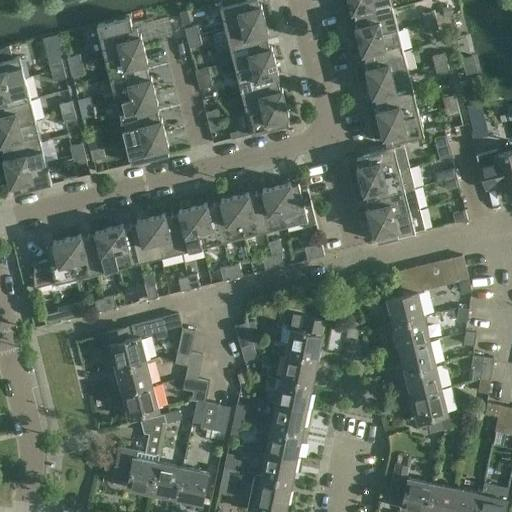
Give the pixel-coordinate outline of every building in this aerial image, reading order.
[(225,28),(264,18),(261,4),(259,5),(258,0),(245,0),(220,0),(222,6),(220,6),(225,28)] [(392,8),(390,0),(348,0),(352,11),(353,11),(355,18),(392,8)] [(398,29),(392,8),(355,18),(356,25),(355,25),(358,39),(398,29)] [(424,23),(436,20),(434,10),(422,13),(424,23)] [(105,58),(144,48),(141,34),(137,35),(135,28),(132,28),(129,17),(97,25),(100,36),(99,36),(105,58)] [(225,28),(231,49),(268,39),(266,32),(268,32),(264,18),(225,28)] [(436,20),(424,23),(426,32),(439,29),(436,20)] [(187,37),(199,34),(197,25),(184,28),(187,37)] [(403,50),(398,29),(358,39),(362,53),(363,53),(365,60),(403,50)] [(199,34),(187,37),(189,47),(202,44),(199,34)] [(231,49),(236,70),(275,60),(271,46),(270,46),(268,39),(231,49)] [(0,84),(25,78),(20,56),(12,58),(9,47),(0,49),(0,84)] [(105,58),(110,79),(148,69),(146,63),(148,62),(144,48),(105,58)] [(408,71),(403,50),(365,60),(367,67),(365,67),(369,81),(408,71)] [(434,65),(447,62),(444,52),(432,55),(434,65)] [(69,67),(82,64),(79,54),(67,57),(69,67)] [(51,71),(64,68),(61,59),(49,62),(51,71)] [(236,70),(241,91),(279,81),(277,74),(278,74),(275,60),(236,70)] [(447,62),(434,65),(437,74),(449,71),(447,62)] [(82,64),(69,67),(72,76),(84,73),(82,64)] [(197,79),(210,76),(207,67),(195,70),(197,79)] [(64,68),(51,71),(54,81),(66,78),(64,68)] [(110,79),(115,100),(155,90),(151,76),(150,76),(148,69),(110,79)] [(413,92),(408,71),(369,81),(372,95),(374,95),(376,102),(413,92)] [(210,76),(197,79),(200,89),(212,86),(210,76)] [(0,106),(30,99),(25,78),(0,84),(0,106)] [(241,91),(246,112),(285,102),(282,88),(280,88),(279,81),(241,91)] [(115,100),(121,121),(158,111),(156,104),(158,104),(155,90),(115,100)] [(418,113),(413,92),(376,102),(377,109),(376,109),(379,123),(418,113)] [(445,107),(457,104),(455,94),(442,97),(445,107)] [(80,109),(92,106),(90,96),(78,99),(80,109)] [(0,128),(35,120),(30,99),(0,106),(0,128)] [(62,113),(74,110),(72,101),(59,104),(62,113)] [(252,133),(289,124),(287,116),(289,116),(285,102),(246,112),(252,133)] [(457,104),(445,107),(447,116),(460,113),(457,104)] [(92,106),(80,109),(82,118),(95,115),(92,106)] [(208,121),(220,118),(218,109),(205,112),(208,121)] [(74,110),(62,113),(64,123),(76,120),(74,110)] [(121,121),(126,142),(165,132),(162,118),(160,118),(158,111),(121,121)] [(418,113),(379,123),(383,137),(384,137),(386,144),(424,135),(418,113)] [(220,118),(208,121),(210,131),(222,128),(220,118)] [(41,141),(35,120),(0,128),(0,143),(1,143),(3,150),(41,141)] [(131,163),(164,155),(169,154),(167,146),(168,146),(165,132),(126,142),(131,163)] [(449,144),(446,134),(434,138),(436,147),(449,144)] [(90,151),(103,148),(100,138),(88,141),(90,151)] [(46,162),(41,141),(3,150),(5,157),(3,157),(7,172),(46,162)] [(72,155),(85,152),(82,143),(70,146),(72,155)] [(404,145),(356,157),(358,164),(357,165),(360,179),(409,167),(404,145)] [(103,148),(90,151),(93,160),(105,157),(103,148)] [(476,155),(484,189),(486,189),(485,187),(500,183),(504,198),(511,196),(511,150),(498,154),(497,149),(476,155)] [(85,152),(72,155),(74,165),(87,162),(85,152)] [(14,193),(51,183),(46,162),(7,172),(10,186),(12,185),(14,193)] [(360,179),(364,193),(365,192),(367,199),(414,188),(409,167),(360,179)] [(444,180),(457,177),(454,167),(442,171),(444,180)] [(457,177),(444,180),(447,190),(459,186),(457,177)] [(277,186),(286,225),(301,221),(302,227),(316,223),(307,189),(301,191),(298,182),(291,184),(291,182),(277,186)] [(265,230),(286,225),(277,186),(262,189),(263,191),(256,192),(265,230)] [(367,199),(369,206),(367,207),(371,221),(419,209),(414,188),(367,199)] [(244,235),(265,230),(256,192),(249,194),(249,193),(235,196),(244,235)] [(223,240),(244,235),(235,196),(221,200),(221,201),(214,203),(223,240)] [(202,246),(223,240),(214,203),(207,205),(207,203),(193,207),(202,246)] [(181,251),(202,246),(193,207),(179,210),(179,212),(172,213),(181,251)] [(371,221),(374,235),(376,235),(378,242),(424,230),(419,209),(371,221)] [(455,223),(467,220),(467,219),(465,210),(453,213),(455,223)] [(160,256),(181,251),(172,213),(165,215),(165,214),(151,217),(160,256)] [(140,261),(160,256),(151,217),(137,220),(137,222),(130,224),(140,261)] [(119,267),(140,261),(130,224),(123,225),(123,224),(109,227),(119,267)] [(98,272),(119,267),(109,227),(95,231),(95,232),(88,234),(98,272)] [(77,277),(98,272),(88,234),(81,236),(81,234),(67,238),(77,277)] [(77,277),(67,238),(53,241),(53,243),(46,245),(49,259),(35,263),(36,261),(35,261),(34,265),(33,273),(33,277),(33,280),(34,288),(77,277)] [(314,245),(317,257),(324,255),(321,243),(314,245)] [(317,257),(314,245),(304,247),(308,259),(317,257)] [(271,254),(275,267),(284,264),(281,252),(271,254)] [(275,267),(271,254),(262,257),(265,269),(275,267)] [(456,282),(458,281),(468,279),(462,255),(451,258),(456,282)] [(445,285),(456,282),(451,258),(439,261),(445,285)] [(433,288),(445,285),(439,261),(427,264),(433,288)] [(229,265),(233,278),(242,275),(239,263),(229,265)] [(421,291),(433,288),(427,264),(416,267),(421,291)] [(233,278),(229,265),(220,267),(223,280),(233,278)] [(410,294),(417,292),(421,291),(416,267),(404,270),(410,294)] [(404,270),(393,273),(392,273),(398,297),(410,294),(404,270)] [(188,276),(191,289),(200,286),(197,274),(188,276)] [(191,289),(188,276),(178,279),(181,291),(191,289)] [(458,281),(461,293),(471,291),(468,279),(458,281)] [(145,286),(149,299),(158,296),(155,284),(145,286)] [(149,299),(145,286),(136,289),(139,301),(149,299)] [(424,317),(417,292),(410,294),(398,297),(386,299),(393,324),(424,317)] [(104,297),(107,309),(116,307),(113,294),(104,297)] [(107,309),(104,297),(94,299),(97,312),(107,309)] [(469,309),(459,308),(457,320),(467,322),(469,309)] [(61,321),(59,311),(42,315),(46,325),(47,324),(61,321)] [(273,343),(272,351),(286,354),(317,360),(322,335),(321,335),(324,320),(304,316),(302,323),(292,321),(288,344),(273,341),(273,343)] [(393,324),(399,348),(430,340),(424,317),(393,324)] [(247,322),(235,325),(242,351),(254,347),(247,322)] [(127,327),(106,332),(110,344),(108,344),(114,369),(145,361),(139,336),(136,324),(127,327)] [(181,328),(176,353),(189,355),(189,352),(193,330),(181,328)] [(476,333),(465,332),(464,344),(474,346),(476,333)] [(399,348),(405,372),(436,365),(430,340),(399,348)] [(254,348),(241,351),(244,361),(256,357),(254,348)] [(174,363),(187,365),(185,376),(197,379),(202,354),(189,352),(189,355),(176,353),(174,363)] [(312,384),(317,360),(286,354),(281,378),(312,384)] [(493,358),(473,355),(471,368),(470,368),(468,381),(471,381),(481,379),(490,380),(493,358)] [(114,369),(121,393),(152,385),(145,361),(114,369)] [(405,372),(411,396),(442,388),(436,365),(405,372)] [(237,374),(240,387),(250,384),(247,371),(237,374)] [(185,376),(182,389),(192,391),(190,400),(196,401),(205,402),(210,381),(197,379),(185,376)] [(307,409),(312,384),(281,378),(276,402),(307,409)] [(491,380),(490,380),(481,379),(479,391),(489,393),(491,380)] [(127,417),(158,410),(152,385),(121,393),(127,417)] [(448,412),(442,388),(411,396),(417,420),(448,412)] [(217,405),(205,402),(196,401),(192,422),(201,424),(200,427),(212,430),(217,405)] [(302,433),(307,409),(276,402),(271,426),(302,433)] [(498,416),(501,406),(488,403),(486,409),(485,413),(498,416)] [(234,419),(243,421),(245,406),(237,404),(234,419)] [(217,405),(212,430),(211,438),(222,441),(224,432),(229,407),(217,405)] [(511,408),(501,406),(498,416),(495,430),(507,433),(511,411),(511,408)] [(178,411),(163,414),(166,423),(180,420),(178,411)] [(114,471),(129,476),(127,488),(152,493),(158,462),(166,423),(163,414),(140,420),(144,433),(148,433),(145,449),(140,450),(140,451),(119,448),(114,471)] [(442,420),(444,429),(459,426),(457,417),(442,420)] [(243,421),(234,419),(231,433),(240,435),(243,421)] [(444,429),(442,420),(428,424),(431,433),(444,429)] [(297,457),(302,433),(271,426),(266,451),(297,457)] [(224,468),(233,469),(236,455),(238,444),(229,442),(227,453),(224,468)] [(292,481),(297,457),(266,451),(261,475),(292,481)] [(152,493),(176,498),(183,467),(158,462),(152,493)] [(409,466),(397,464),(392,490),(403,492),(409,466)] [(183,467),(176,498),(201,503),(207,472),(183,467)] [(239,471),(233,469),(224,468),(221,482),(219,492),(233,495),(239,471)] [(292,481),(261,475),(253,474),(246,511),(248,511),(273,511),(275,504),(287,506),(292,481)] [(418,511),(426,511),(433,483),(409,478),(402,509),(418,511)] [(452,511),(458,488),(433,483),(426,511),(452,511)] [(452,511),(478,511),(482,493),(458,488),(452,511)] [(504,511),(507,498),(482,493),(478,511),(504,511)]
